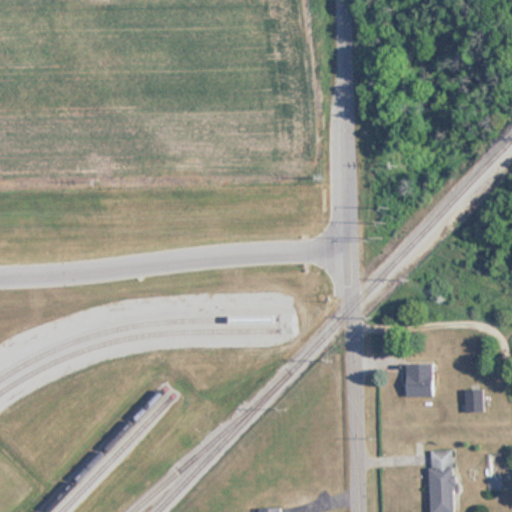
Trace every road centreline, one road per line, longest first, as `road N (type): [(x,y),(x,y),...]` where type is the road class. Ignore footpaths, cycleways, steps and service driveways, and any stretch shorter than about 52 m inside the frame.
road 1 (residential): [(357,511),(345,0)]
road 2 (residential): [(350,247),(0,275)]
